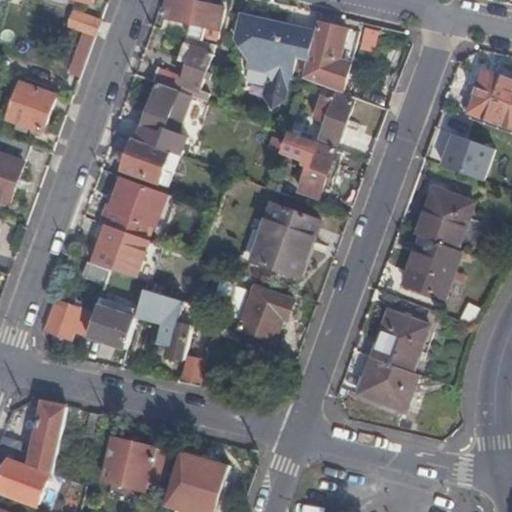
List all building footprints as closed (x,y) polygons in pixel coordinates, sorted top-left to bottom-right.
[(197,3),(197,0),(184,0),(185,1),(181,0),(169,0),(164,29),(191,35),(197,3)] [(190,38),(204,41),(207,26),(221,29),(224,9),(197,3),(191,35),(190,38)] [(84,32),(96,36),(101,22),(73,12),(68,25),(84,32)] [(309,60),(315,33),(251,19),(250,21),(240,19),(235,41),(245,43),(243,52),(249,54),(248,59),(291,75),(295,58),(309,60)] [(304,80),(344,95),(350,65),(340,62),(347,30),(317,23),(315,33),(309,60),(304,80)] [(69,74),(81,79),(96,36),(84,32),(69,74)] [(179,92),(181,92),(183,84),(201,90),(205,78),(209,80),(211,74),(207,72),(213,53),(212,52),(214,44),(204,41),(190,38),(189,37),(187,44),(186,44),(180,61),(190,65),(186,78),(158,68),(153,82),(158,84),(179,92)] [(291,78),(291,75),(248,59),(247,65),(268,70),(273,77),(266,82),(263,95),(271,107),(282,100),(287,77),(291,78)] [(511,81),(479,70),(473,88),(478,90),(470,114),(511,128),(511,81)] [(44,134),(56,97),(22,84),(9,121),(44,134)] [(172,153),(181,156),(188,139),(170,132),(175,118),(170,116),(178,93),(179,92),(158,84),(138,141),(172,153)] [(170,116),(175,118),(183,121),(191,97),(178,93),(170,116)] [(340,145),(355,102),(336,95),(334,100),(324,97),(316,120),(325,123),(321,138),(340,145)] [(0,198),(11,203),(32,146),(1,135),(0,138),(0,198)] [(495,151),(455,135),(443,167),(484,182),(495,151)] [(334,181),(344,154),(292,136),(286,153),(312,162),(304,185),(298,183),(297,189),(302,190),(301,192),(321,198),(327,179),(334,181)] [(138,141),(136,140),(125,171),(169,186),(173,175),(165,172),(172,153),(138,141)] [(108,209),(103,224),(107,226),(141,239),(145,226),(156,230),(168,195),(124,178),(119,194),(113,211),(108,209)] [(433,196),(418,236),(423,238),(458,250),(475,203),(445,192),(442,199),(433,196)] [(114,193),(108,209),(113,211),(119,194),(114,193)] [(301,279),(322,222),(274,205),(254,261),(301,279)] [(166,247),(201,260),(218,213),(204,208),(193,239),(172,231),(166,247)] [(107,226),(93,264),(111,270),(138,278),(150,242),(141,239),(107,226)] [(446,299),(463,252),(458,250),(423,238),(406,284),(446,299)] [(150,242),(138,278),(145,280),(158,245),(150,242)] [(93,264),(88,262),(83,276),(106,284),(111,270),(93,264)] [(215,282),(220,267),(209,263),(206,278),(215,282)] [(234,308),(241,290),(222,283),(215,301),(234,308)] [(200,306),(204,288),(193,285),(189,303),(200,306)] [(289,321),(296,301),(257,287),(248,313),(242,311),(240,318),(245,320),(242,329),(276,341),(284,320),(289,321)] [(146,291),(142,302),(197,319),(199,307),(146,291)] [(83,334),(91,312),(57,301),(46,330),(55,333),(62,336),(72,339),(75,332),(83,334)] [(99,307),(90,337),(127,349),(131,337),(137,317),(139,311),(132,309),(119,311),(118,312),(99,307)] [(391,312),(374,359),(414,373),(430,327),(391,312)] [(137,317),(131,337),(147,341),(153,321),(137,317)] [(169,357),(187,361),(188,356),(195,327),(177,323),(176,326),(164,323),(160,344),(171,346),(169,357)] [(62,336),(55,333),(52,339),(60,342),(62,336)] [(187,361),(182,382),(202,387),(208,361),(188,356),(187,361)] [(408,412),(421,376),(414,373),(374,359),(361,395),(408,412)] [(66,425),(70,408),(45,403),(31,466),(55,475),(57,465),(66,425)] [(99,437),(104,416),(93,414),(88,434),(99,437)] [(85,429),(66,425),(57,465),(76,469),(85,429)] [(4,437),(0,447),(0,454),(16,460),(22,444),(4,437)] [(164,491),(173,453),(116,439),(107,483),(147,492),(149,488),(164,491)] [(195,511),(220,511),(233,467),(197,457),(187,493),(185,503),(193,506),(191,511),(195,511)] [(39,507),(50,475),(12,462),(0,493),(39,507)]
